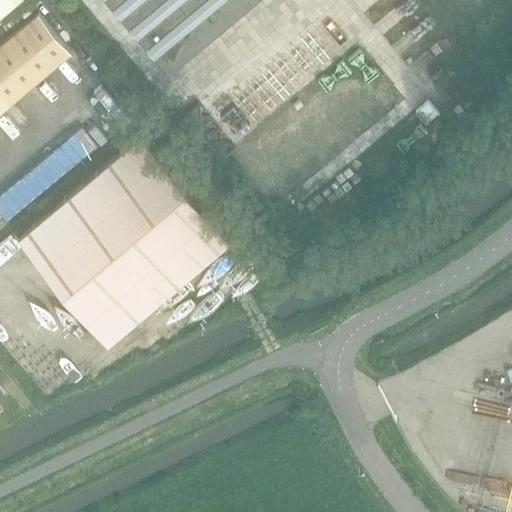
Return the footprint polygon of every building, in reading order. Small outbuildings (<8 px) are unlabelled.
[(0,0),(0,10),(12,0),(0,0)] [(113,0),(168,65),(246,0),(113,0)] [(0,41),(0,108),(71,49),(38,10),(0,41)] [(73,49),(64,56),(75,70),(83,64),(73,49)] [(93,74),(94,90),(103,89),(104,104),(127,103),(126,89),(112,90),(111,73),(93,74)] [(19,234),(108,340),(230,237),(141,131),(19,234)]
